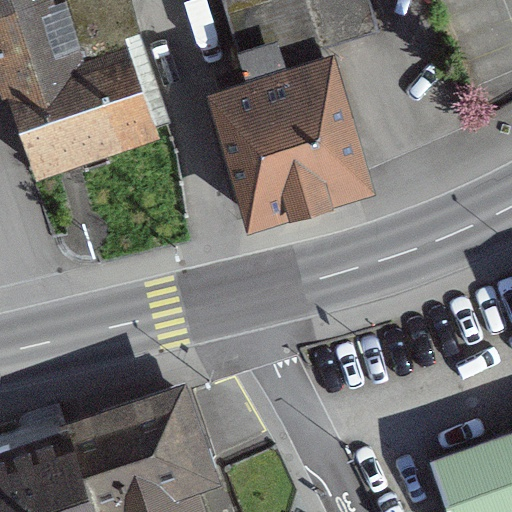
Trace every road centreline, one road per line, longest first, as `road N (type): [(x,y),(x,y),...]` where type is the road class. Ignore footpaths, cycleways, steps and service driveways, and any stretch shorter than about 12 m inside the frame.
road 1 (primary): [(242,298),(346,271),(511,205)]
road 2 (primary): [(0,355),(242,298)]
road 3 (residential): [(351,511),(242,298)]
